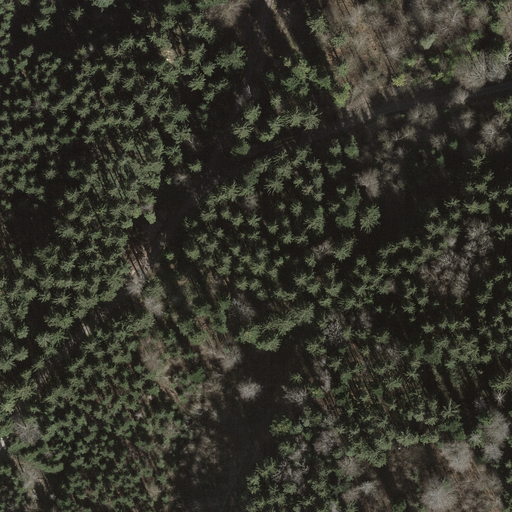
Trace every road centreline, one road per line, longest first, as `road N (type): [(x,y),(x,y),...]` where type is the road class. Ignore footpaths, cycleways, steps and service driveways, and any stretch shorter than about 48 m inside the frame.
road 1 (track): [(0,444),(52,360),(165,244),(205,178),(234,118),(269,0)]
road 2 (track): [(205,178),(361,117),(511,82)]
